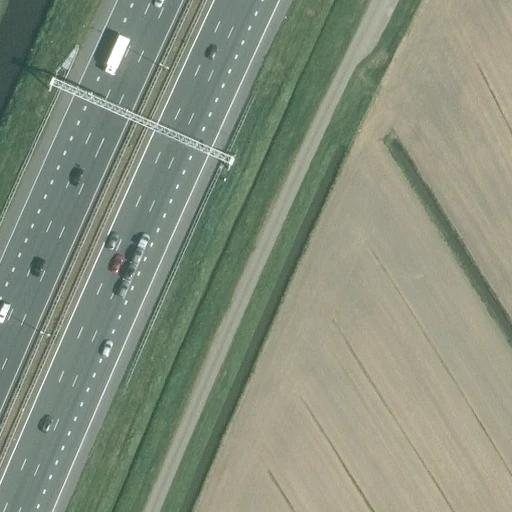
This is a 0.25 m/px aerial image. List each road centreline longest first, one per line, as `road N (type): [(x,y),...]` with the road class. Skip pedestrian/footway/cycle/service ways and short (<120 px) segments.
road 1 (unclassified): [(156,511),(283,203),(379,0)]
road 2 (motorway): [(21,511),(244,0)]
road 3 (motorway): [(154,0),(0,343)]
